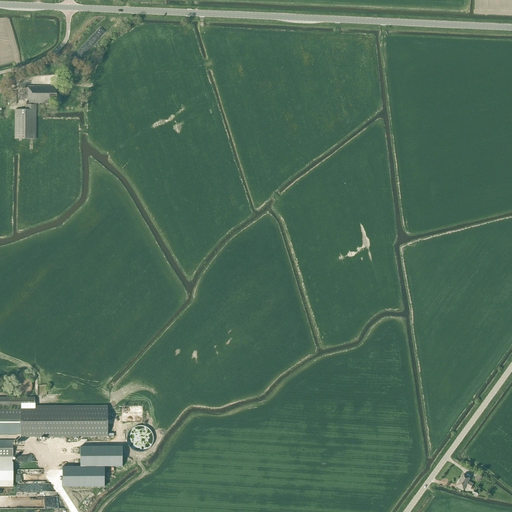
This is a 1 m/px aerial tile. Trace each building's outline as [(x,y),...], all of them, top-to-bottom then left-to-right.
[(24,86),(24,96),(28,96),(28,104),(49,104),(49,102),(61,102),(61,87),(24,86)] [(15,110),(15,139),(36,139),(36,105),(25,105),(25,110),(15,110)] [(20,396),(22,396),(25,396),(27,395),(29,393),(31,391),(32,389),(32,386),(32,383),(31,381),(29,379),(27,377),(25,376),(22,376),(20,376),(17,377),(15,379),(13,381),(12,383),(12,386),(12,389),(13,391),(15,393),(17,395),(20,396)] [(107,437),(106,406),(34,406),(34,398),(32,398),(12,398),(0,398),(0,434),(21,434),(21,437),(107,437)] [(0,457),(13,457),(13,440),(0,440),(0,457)] [(80,467),(62,467),(62,487),(104,487),(104,467),(122,467),(122,446),(80,447),(80,467)] [(0,462),(0,487),(13,487),(13,462),(0,462)] [(463,475),(460,480),(472,487),(473,484),(469,481),(470,479),(463,475)] [(471,489),(472,487),(460,480),(457,485),(465,489),(466,486),(471,489)]
